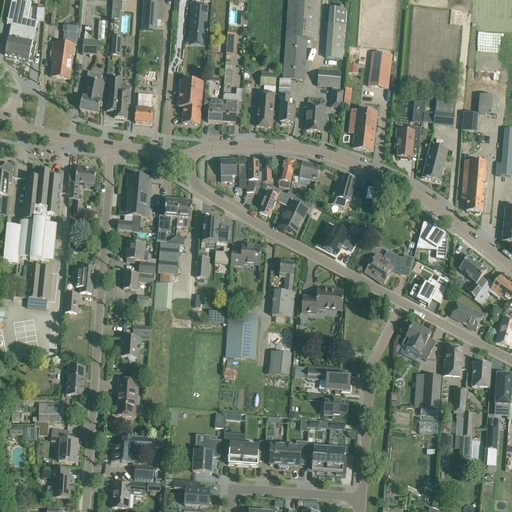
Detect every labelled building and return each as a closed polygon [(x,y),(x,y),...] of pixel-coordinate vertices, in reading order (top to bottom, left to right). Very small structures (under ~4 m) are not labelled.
[(36,44),(32,43),(37,22),(27,20),(31,3),(17,0),(11,0),(7,25),(11,26),(5,56),(33,62),(36,44)] [(288,0),(286,39),(307,40),(317,41),(320,0),(288,0)] [(158,4),(143,2),(141,32),(156,33),(158,4)] [(44,22),(44,9),(43,9),(43,5),(37,5),(36,22),(44,22)] [(192,5),(190,35),(205,36),(207,6),(192,5)] [(329,8),(327,34),(344,36),(345,19),(346,10),(329,8)] [(64,25),(63,43),(77,44),(77,26),(64,25)] [(227,34),(226,55),(234,56),(235,34),(227,34)] [(120,57),(121,38),(112,37),(111,56),(120,57)] [(307,40),(286,39),(283,80),(304,81),(307,40)] [(98,42),(91,41),(84,41),(83,55),(97,56),(98,42)] [(53,60),(51,78),(70,80),(71,70),(74,46),(62,44),(53,43),(51,53),(54,53),(53,60)] [(372,55),(368,88),(388,90),(392,57),(372,55)] [(225,63),(224,83),(232,83),(233,63),(225,63)] [(350,65),(349,73),(357,74),(358,66),(350,65)] [(317,87),(339,90),(341,73),(319,71),(317,87)] [(275,88),(276,75),(261,73),(260,86),(275,88)] [(98,115),(100,105),(101,101),(100,101),(104,84),(101,83),(102,77),(88,74),(83,98),(82,102),(80,111),(98,115)] [(121,80),(117,80),(109,79),(107,102),(106,112),(114,113),(114,119),(127,120),(128,110),(129,94),(129,87),(121,86),(121,80)] [(203,82),(191,82),(181,81),(179,98),(179,108),(184,108),(182,124),(199,126),(200,116),(203,82)] [(152,101),(163,102),(164,89),(153,88),(152,101)] [(332,91),(331,104),(342,105),(343,92),(332,91)] [(272,128),(273,118),(274,96),(258,94),(256,127),(272,128)] [(223,102),(221,124),(235,125),(236,115),(237,103),(230,103),(230,97),(229,95),(225,95),(223,96),(223,102)] [(207,123),(221,124),(223,102),(210,101),(210,97),(205,97),(204,110),(209,110),(207,123)] [(293,124),(294,114),(294,108),(288,107),(289,97),(282,97),(281,107),(280,123),(281,123),(282,125),(286,126),(287,123),(293,124)] [(478,114),(478,115),(496,117),(498,99),(479,97),(478,114)] [(455,115),(456,103),(436,101),(435,114),(433,114),(432,125),(454,128),(455,115)] [(151,125),(152,115),(153,111),(152,111),(153,104),(139,103),(138,110),(136,110),(135,124),(151,125)] [(415,103),(414,111),(422,112),(423,104),(415,103)] [(324,109),(307,108),(306,132),(322,133),(323,126),(325,126),(325,118),(323,118),(324,109)] [(374,142),(377,114),(351,111),(350,124),(349,134),(354,134),(353,150),(372,152),(374,142)] [(476,133),(478,115),(478,114),(463,113),(462,132),(476,133)] [(401,158),(400,160),(408,161),(408,159),(411,159),(412,147),(419,148),(421,129),(409,128),(408,133),(397,132),(396,150),(398,150),(398,158),(401,158)] [(511,129),(504,129),(501,164),(511,165),(511,157),(511,129)] [(440,183),(442,174),(448,150),(430,146),(424,169),(422,179),(440,183)] [(292,177),(293,172),(295,162),(285,160),(283,170),(281,175),(282,175),(279,188),(288,190),(291,177),(292,177)] [(236,161),(220,161),(221,183),(232,183),(232,177),(237,177),(236,161)] [(466,212),(474,213),(475,215),(479,215),(481,213),(482,214),(487,163),(465,161),(462,201),(467,202),(466,212)] [(248,162),(248,165),(249,182),(256,182),(259,182),(258,162),(248,162)] [(300,173),(297,185),(307,188),(308,180),(316,182),(320,167),(303,163),(300,173)] [(0,197),(8,198),(9,184),(12,185),(13,169),(12,167),(11,165),(9,164),(7,164),(5,164),(3,166),(2,168),(2,169),(0,169),(0,197)] [(239,182),(249,182),(248,165),(239,165),(239,182)] [(75,183),(78,184),(95,185),(96,172),(76,170),(75,183)] [(271,170),(262,170),(262,184),(271,184),(271,170)] [(52,262),(55,232),(48,232),(49,226),(50,218),(46,218),(46,216),(57,217),(60,188),(61,178),(50,177),(50,173),(39,171),(39,178),(28,177),(25,204),(23,204),(22,214),(21,221),(33,222),(33,224),(20,223),(19,228),(7,227),(3,265),(18,267),(18,260),(52,263),(52,262)] [(357,180),(341,175),(333,204),(345,207),(346,200),(352,202),(357,180)] [(128,177),(127,185),(128,185),(129,185),(129,186),(129,193),(150,195),(151,183),(148,182),(148,178),(128,177)] [(256,182),(249,182),(246,193),(254,193),(256,182)] [(291,184),(289,193),(292,195),(295,195),(297,185),(291,184)] [(70,186),(69,200),(68,206),(71,206),(71,204),(74,204),(74,203),(77,204),(79,187),(78,187),(70,186)] [(260,210),(259,214),(269,218),(273,209),(276,202),(280,192),(277,190),(275,195),(268,192),(264,202),(262,202),(259,209),(260,210)] [(310,216),(315,206),(292,195),(289,193),(288,193),(287,195),(280,192),(276,202),(282,204),(289,208),(279,227),(297,235),(307,215),(310,216)] [(121,207),(120,216),(132,217),(144,218),(148,218),(149,202),(150,195),(129,193),(128,198),(126,198),(124,198),(124,200),(123,207),(121,207)] [(373,201),(372,207),(378,209),(380,201),(375,200),(375,202),(373,201)] [(159,220),(157,231),(170,232),(170,227),(171,219),(177,220),(178,220),(180,203),(166,202),(165,212),(164,219),(165,219),(165,220),(159,220)] [(74,203),(74,204),(73,217),(81,217),(82,204),(77,204),(74,203)] [(180,203),(178,220),(184,221),(183,228),(189,229),(190,221),(191,221),(192,204),(180,203)] [(511,208),(505,208),(503,232),(502,242),(511,242),(511,208)] [(201,242),(200,250),(206,251),(206,243),(215,244),(214,266),(228,267),(230,250),(227,250),(228,230),(218,229),(218,222),(204,221),(202,242),(201,242)] [(119,222),(118,232),(131,233),(132,224),(119,222)] [(334,227),(322,249),(337,257),(342,248),(353,253),(361,239),(348,232),(347,234),(334,227)] [(421,229),(415,252),(435,254),(434,262),(444,262),(445,243),(441,243),(442,241),(433,233),(431,235),(421,229)] [(167,244),(167,245),(181,247),(185,247),(186,239),(176,238),(168,243),(167,244)] [(143,255),(145,241),(137,240),(136,245),(128,244),(126,260),(127,260),(127,263),(134,264),(134,261),(148,263),(147,264),(141,264),(140,272),(155,274),(156,261),(148,260),(148,256),(143,255)] [(181,247),(167,245),(161,245),(158,274),(178,276),(181,247)] [(259,266),(260,257),(261,247),(242,246),(242,251),(232,251),(231,266),(244,267),(244,265),(259,266)] [(370,265),(365,274),(383,286),(388,277),(391,273),(399,275),(399,276),(409,278),(414,259),(404,256),(403,259),(396,257),(388,252),(383,260),(377,256),(370,265)] [(471,296),(475,299),(481,290),(487,282),(482,278),(487,272),(469,257),(459,270),(476,283),(468,293),(471,296)] [(196,279),(207,280),(209,259),(197,258),(196,279)] [(291,293),(293,274),(295,264),(281,262),(279,278),(286,279),(284,292),(274,291),(272,318),(292,320),(295,294),(291,293)] [(20,278),(18,298),(22,298),(28,299),(27,309),(46,311),(47,301),(48,301),(51,268),(30,266),(28,279),(20,278)] [(78,281),(77,288),(79,288),(81,289),(81,294),(91,295),(94,268),(84,267),(83,267),(82,272),(78,272),(78,281)] [(138,275),(135,275),(125,274),(124,290),(136,291),(137,283),(153,284),(154,278),(138,276),(138,275)] [(417,284),(410,297),(428,307),(431,301),(440,306),(448,284),(438,279),(436,284),(421,276),(417,284)] [(501,298),(511,305),(511,304),(511,285),(500,276),(494,284),(488,292),(499,300),(501,298)] [(481,290),(475,299),(473,301),(481,307),(489,295),(481,290)] [(342,311),(342,302),(343,292),(317,291),(317,298),(303,297),(302,314),(316,315),(316,310),(342,311)] [(64,309),(63,313),(77,314),(78,310),(79,296),(69,295),(65,295),(64,309)] [(149,298),(137,297),(136,307),(148,308),(149,298)] [(475,332),(480,323),(483,317),(458,303),(450,317),(468,327),(467,328),(475,332)] [(227,335),(226,357),(255,360),(258,317),(247,317),(248,308),(236,307),(236,310),(236,316),(229,315),(227,335)] [(511,322),(503,320),(498,334),(496,344),(510,348),(511,341),(511,322)] [(435,345),(428,341),(431,335),(412,325),(401,346),(415,354),(420,356),(419,358),(426,361),(435,345)] [(150,338),(150,329),(134,328),(133,337),(150,338)] [(281,350),(292,351),(294,331),(282,330),(282,333),(268,332),(268,343),(273,343),(272,354),(271,354),(270,367),(265,367),(264,375),(289,377),(290,356),(280,355),(281,350)] [(121,358),(127,358),(127,360),(129,362),(132,362),(135,360),(135,359),(137,359),(138,352),(140,352),(141,340),(122,339),(121,358)] [(460,378),(462,360),(462,350),(447,349),(446,360),(444,360),(443,370),(443,376),(460,378)] [(398,350),(394,420),(419,421),(421,359),(415,359),(415,354),(398,350)] [(489,389),(490,375),(491,365),(473,364),(472,388),(489,389)] [(234,380),(236,367),(227,365),(224,379),(234,380)] [(85,369),(75,368),(68,368),(66,396),(83,397),(85,369)] [(303,368),(303,375),(307,375),(307,381),(326,382),(325,390),(349,392),(350,379),(344,379),(345,371),(303,368)] [(511,376),(497,375),(495,405),(500,406),(499,416),(509,416),(510,406),(511,377),(511,376)] [(424,376),(422,408),(439,409),(441,377),(424,376)] [(138,382),(132,382),(122,381),(121,396),(118,396),(117,416),(134,417),(135,396),(137,396),(138,382)] [(455,390),(453,412),(464,413),(466,391),(455,390)] [(320,396),(319,416),(333,417),(332,419),(340,420),(340,419),(339,419),(339,418),(347,418),(348,404),(341,404),(341,403),(335,403),(335,398),(336,398),(336,397),(320,396)] [(16,405),(16,413),(19,413),(24,413),(24,405),(16,405)] [(39,419),(39,423),(63,423),(64,405),(39,405),(39,419)] [(290,412),(290,419),(298,420),(299,413),(290,412)] [(464,413),(463,438),(471,438),(473,414),(464,413)] [(216,415),(215,429),(224,430),(225,415),(216,415)] [(35,423),(34,428),(39,429),(39,434),(48,434),(49,424),(45,424),(35,423)] [(330,430),(345,431),(345,424),(331,423),(330,430)] [(498,428),(488,427),(486,447),(496,448),(498,428)] [(23,438),(23,429),(9,429),(9,437),(23,438)] [(69,432),(59,432),(52,431),(51,443),(60,443),(58,463),(76,464),(78,441),(69,440),(69,432)] [(440,435),(439,449),(452,450),(453,436),(440,435)] [(224,439),(222,459),(228,460),(228,466),(237,466),(237,465),(243,465),(244,446),(245,438),(224,436),(224,439)] [(115,445),(113,462),(123,463),(130,464),(131,451),(142,452),(152,452),(153,446),(155,448),(166,449),(167,440),(153,439),(142,438),(134,438),(120,437),(119,445),(115,445)] [(455,437),(454,450),(462,451),(462,443),(463,438),(455,437)] [(194,453),(193,473),(211,474),(212,459),(220,459),(221,441),(210,440),(206,440),(205,445),(198,444),(197,453),(195,453),(194,453)] [(258,447),(244,446),(243,465),(249,466),(249,467),(257,468),(258,462),(264,462),(265,444),(266,442),(259,442),(258,447)] [(296,449),(286,448),(285,470),(292,470),(292,468),(298,468),(299,462),(306,463),(307,443),(296,442),(296,449)] [(278,469),(285,470),(286,448),(286,446),(276,445),(276,448),(271,447),(271,449),(267,448),(266,460),(270,460),(270,466),(278,467),(278,469)] [(317,472),(327,473),(329,449),(322,448),(322,446),(310,446),(309,466),(312,466),(312,470),(317,470),(317,472)] [(344,450),(329,449),(327,473),(336,473),(335,476),(342,476),(343,468),(346,468),(347,456),(344,456),(344,450)] [(496,450),(488,450),(487,467),(495,467),(496,450)] [(135,467),(134,482),(147,483),(148,483),(152,483),(153,468),(135,467)] [(69,472),(59,471),(52,471),(52,480),(57,480),(56,489),(47,488),(46,499),(73,501),(74,481),(68,480),(69,472)] [(209,493),(199,492),(200,484),(175,482),(174,491),(177,491),(177,495),(185,495),(184,506),(208,508),(209,504),(211,504),(211,497),(209,497),(209,493)] [(145,485),(130,484),(124,484),(114,483),(111,509),(121,510),(128,510),(130,495),(144,496),(145,485)] [(148,483),(147,492),(160,493),(161,484),(152,483),(148,483)]
